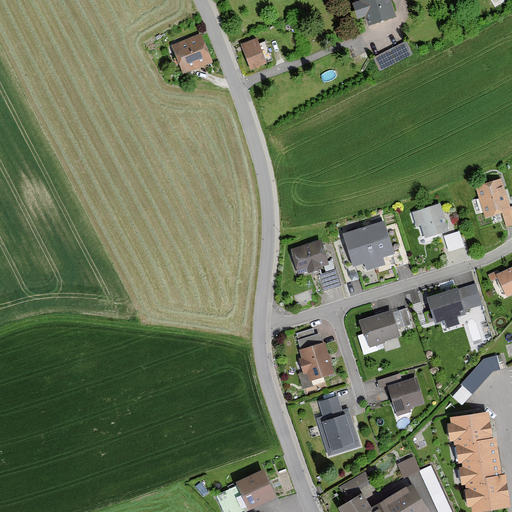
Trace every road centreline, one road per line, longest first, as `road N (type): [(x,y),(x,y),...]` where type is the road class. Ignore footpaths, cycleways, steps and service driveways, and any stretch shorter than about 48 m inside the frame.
road 1 (tertiary): [(235,86),(267,197),(260,326)]
road 2 (residential): [(235,86),(388,29),(400,0)]
road 3 (tertiary): [(260,326),(276,408),(312,511)]
road 4 (residential): [(333,310),(511,245)]
